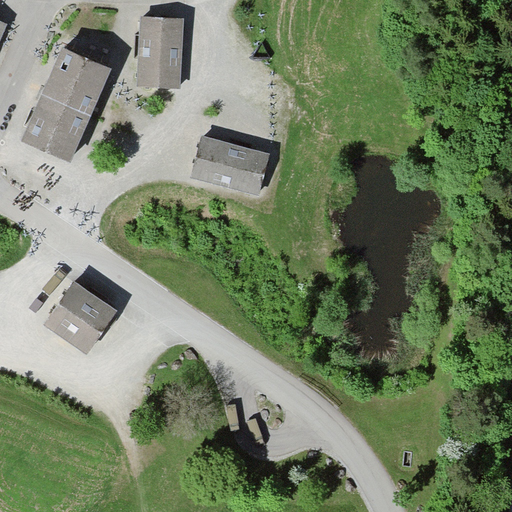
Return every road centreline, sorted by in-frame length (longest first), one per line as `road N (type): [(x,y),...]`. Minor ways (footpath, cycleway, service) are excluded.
road 1 (track): [(207,0),(214,51),(175,148),(112,166),(72,230)]
road 2 (track): [(0,349),(93,364),(133,344),(167,301)]
